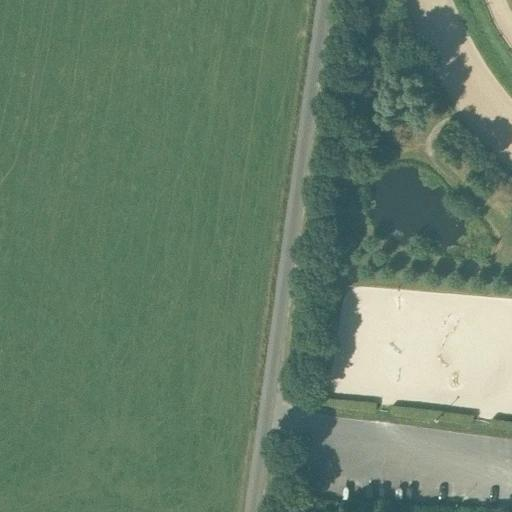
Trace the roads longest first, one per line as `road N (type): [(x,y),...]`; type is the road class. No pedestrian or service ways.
road 1 (unclassified): [(255,511),(330,0)]
road 2 (unknown): [(511,117),(488,98),(434,0)]
